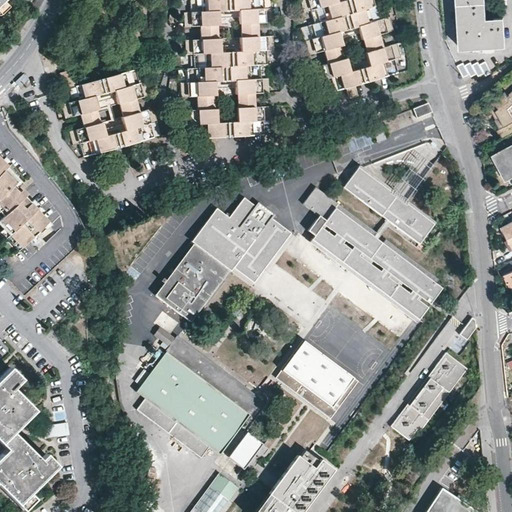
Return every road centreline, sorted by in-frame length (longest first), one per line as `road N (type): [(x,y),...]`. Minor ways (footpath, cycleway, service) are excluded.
road 1 (residential): [(482,216),(430,0)]
road 2 (residential): [(508,511),(488,326)]
